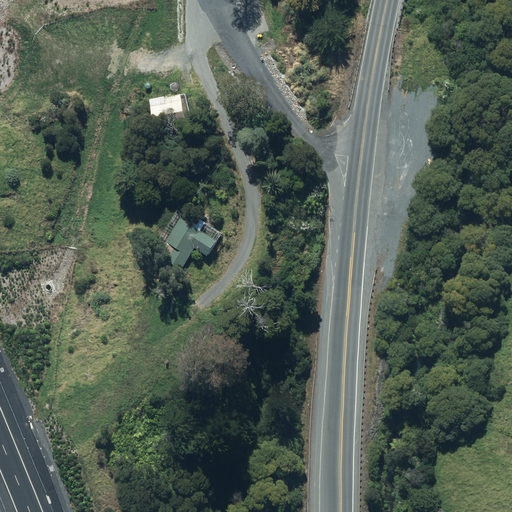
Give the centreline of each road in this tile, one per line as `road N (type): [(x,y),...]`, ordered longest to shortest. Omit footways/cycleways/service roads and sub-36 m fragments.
road 1 (primary): [(386,0),(359,149),(340,511)]
road 2 (track): [(222,0),(265,86),(302,126),(359,149)]
